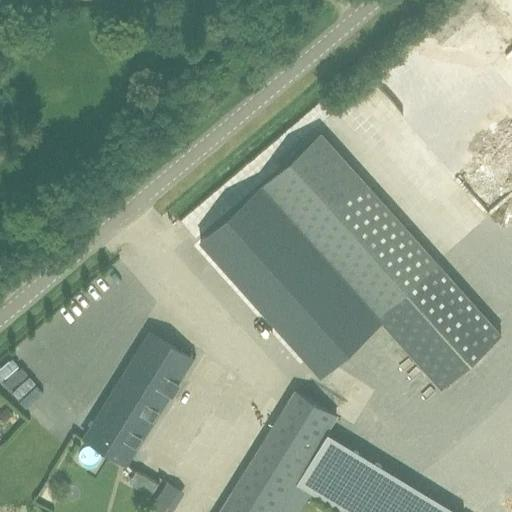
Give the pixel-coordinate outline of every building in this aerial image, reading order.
[(491,135),(492,138),(469,149),(462,136),(451,146),(454,152),(443,163),(491,214),(496,212),(511,197),(511,98),(498,106),(488,115),(491,120),(479,127),(484,138),(491,135)] [(319,132),(259,186),(376,315),(381,321),(440,386),(500,332),(319,132)] [(259,186),(200,239),(321,375),(381,321),(376,315),(259,186)] [(369,343),(377,354),(396,341),(388,330),(369,343)] [(192,356),(151,331),(85,438),(126,463),(192,356)] [(298,511),(311,491),(296,482),(338,415),(295,388),(218,511),(298,511)] [(7,407),(0,413),(0,419),(3,423),(13,415),(7,407)] [(102,470),(101,451),(86,451),(87,471),(102,470)] [(320,484),(352,508),(371,483),(339,458),(320,484)] [(377,493),(364,511),(404,511),(405,511),(377,493)] [(172,511),(174,510),(156,498),(147,511),(172,511)]
